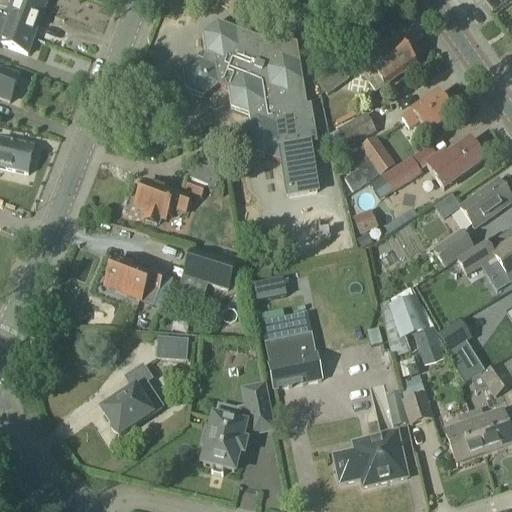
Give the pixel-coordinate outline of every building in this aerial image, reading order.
[(0,0),(0,17),(6,19),(22,25),(17,36),(33,42),(44,15),(12,4),(0,0)] [(13,0),(12,4),(44,15),(49,0),(13,0)] [(0,17),(0,48),(27,59),(33,42),(17,36),(22,25),(6,19),(0,17)] [(197,61),(182,73),(185,93),(204,100),(218,88),(227,91),(230,111),(248,117),(249,127),(242,132),(245,152),(281,166),(286,200),(316,195),(308,148),(316,146),(310,108),(306,108),(296,46),(278,39),(271,46),(217,24),(202,37),(205,56),(202,63),(197,61)] [(369,68),(360,75),(374,95),(414,67),(399,46),(368,68),(369,68)] [(336,71),(318,84),(327,97),(345,84),(336,71)] [(0,103),(9,107),(19,81),(0,74),(0,103)] [(412,115),(401,122),(408,133),(418,125),(427,138),(452,121),(437,99),(413,117),(412,115)] [(364,120),(335,136),(344,154),(374,138),(364,120)] [(0,143),(0,171),(27,178),(33,151),(0,143)] [(428,151),(413,161),(422,174),(424,172),(441,196),(484,166),(469,145),(451,158),(448,155),(437,163),(428,151)] [(410,164),(382,181),(390,194),(418,177),(410,164)] [(192,169),(187,184),(206,191),(205,194),(212,196),(219,178),(192,169)] [(511,205),(497,184),(458,211),(474,233),(511,206),(511,205)] [(144,186),(134,212),(147,216),(144,224),(157,229),(160,221),(165,223),(169,211),(185,217),(190,202),(199,205),(203,193),(185,187),(181,198),(163,191),(162,193),(144,186)] [(457,265),(476,252),(464,233),(432,255),(445,273),(457,265)] [(359,252),(370,246),(365,237),(354,243),(359,252)] [(485,246),(476,252),(457,265),(467,281),(486,268),(489,272),(497,267),(510,287),(511,285),(511,242),(491,256),(485,246)] [(191,255),(183,279),(229,294),(236,270),(191,255)] [(114,263),(104,291),(141,305),(146,291),(157,295),(163,279),(123,263),(121,266),(114,263)] [(244,288),(262,286),(260,274),(242,276),(244,288)] [(386,308),(378,311),(388,350),(426,336),(413,303),(388,312),(386,308)] [(308,325),(261,334),(273,393),(320,384),(308,325)] [(459,326),(437,340),(448,357),(470,344),(459,326)] [(433,341),(417,347),(421,360),(438,354),(433,341)] [(157,344),(155,366),(185,368),(187,346),(157,344)] [(404,346),(388,351),(391,362),(407,357),(404,346)] [(511,388),(498,369),(480,382),(494,402),(511,389),(511,388)] [(124,399),(102,414),(119,440),(162,411),(146,386),(151,383),(142,370),(125,382),(134,394),(124,400),(124,399)] [(233,476),(238,457),(242,458),(245,447),(240,446),(244,431),(251,433),(252,436),(270,433),(262,392),(244,395),(247,411),(237,412),(234,427),(213,422),(211,432),(206,430),(201,448),(207,449),(202,468),(212,471),(210,477),(222,479),(223,473),(233,476)] [(385,399),(390,421),(403,418),(398,396),(385,399)] [(424,399),(402,406),(410,429),(431,422),(424,399)] [(479,413),(469,417),(484,460),(511,450),(501,418),(483,424),(479,413)] [(463,431),(444,437),(456,470),(484,460),(469,417),(459,420),(463,431)] [(353,455),(332,459),(338,488),(359,483),(361,491),(406,481),(396,437),(351,447),(353,455)]
